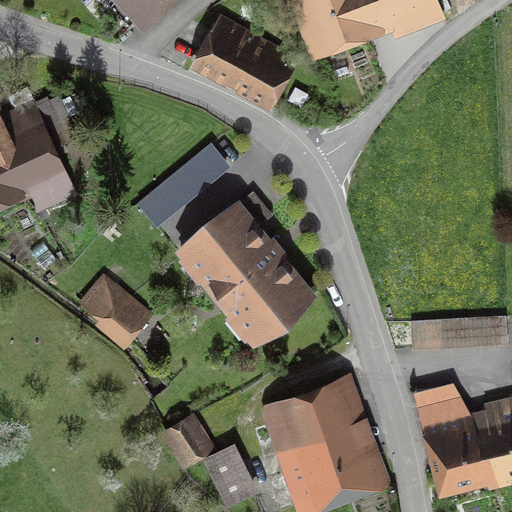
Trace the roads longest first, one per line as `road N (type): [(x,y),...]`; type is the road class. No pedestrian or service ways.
road 1 (residential): [(413,511),(335,225),(307,175)]
road 2 (residential): [(307,175),(266,128),(166,81),(0,26)]
road 3 (residential): [(307,175),(489,0)]
